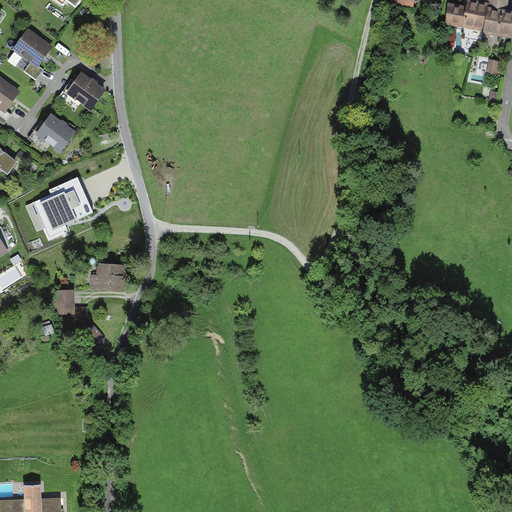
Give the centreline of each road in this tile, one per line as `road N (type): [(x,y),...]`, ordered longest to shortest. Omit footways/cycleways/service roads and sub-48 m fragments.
road 1 (residential): [(114,0),(116,90),(151,229),(149,282),(118,354),(111,393),(112,511)]
road 2 (track): [(511,346),(419,381),(394,368),(317,278)]
road 3 (track): [(317,278),(274,236),(151,229)]
